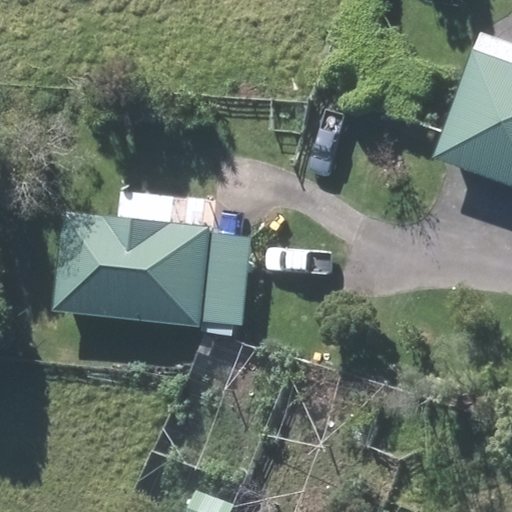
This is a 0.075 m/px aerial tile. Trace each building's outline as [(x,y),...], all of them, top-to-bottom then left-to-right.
[(362,0),(338,58),(399,84),(407,66),(386,18),(386,0),(362,0)] [(511,39),(494,34),(449,157),(511,180),(511,39)] [(71,311),(216,325),(216,320),(256,325),(265,238),(243,235),(246,204),(209,200),(212,172),(174,167),(171,198),(119,193),(116,215),(81,212),(71,311)] [(373,450),(385,455),(394,432),(382,427),(373,450)] [(199,511),(243,511),(247,504),(209,489),(199,511)]
